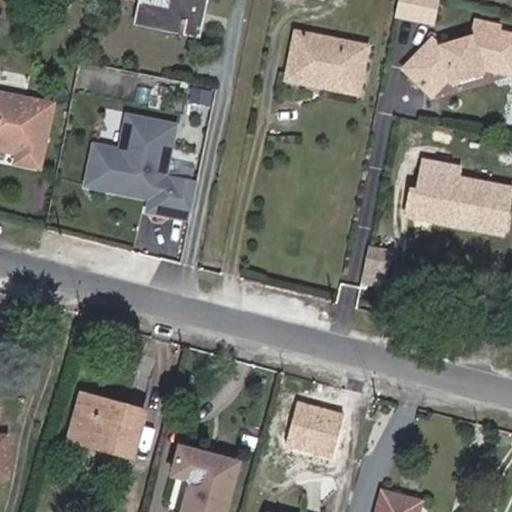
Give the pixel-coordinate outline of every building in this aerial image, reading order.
[(200,38),(207,0),(139,0),(135,25),(200,38)] [(428,0),(402,0),(399,15),(424,20),(428,0)] [(431,42),(404,70),(431,96),(449,78),(478,67),(511,75),(511,36),(497,33),(498,28),(476,22),(471,43),(464,41),(447,47),(442,53),(431,42)] [(367,45),(295,31),(286,72),(322,80),(320,86),(357,93),(367,45)] [(190,87),(187,104),(211,108),(214,91),(190,87)] [(41,170),(52,105),(0,94),(0,149),(16,153),(14,165),(41,170)] [(190,220),(198,185),(165,178),(176,127),(128,117),(121,152),(95,146),(87,186),(141,198),(141,195),(152,197),(151,200),(149,212),(190,220)] [(464,218),(462,230),(503,239),(511,198),(511,188),(452,177),(453,170),(425,164),(419,194),(438,198),(435,212),(464,218)] [(432,223),(462,230),(464,218),(435,212),(432,223)] [(363,271),(384,275),(389,254),(367,250),(363,271)] [(363,271),(360,284),(382,288),(384,275),(363,271)] [(82,396),(72,433),(117,445),(114,455),(134,460),(146,414),(82,396)] [(117,445),(72,433),(69,443),(114,455),(117,445)] [(194,483),(185,511),(228,511),(241,466),(182,449),(175,478),(194,483)] [(419,511),(422,504),(385,493),(379,511),(419,511)]
